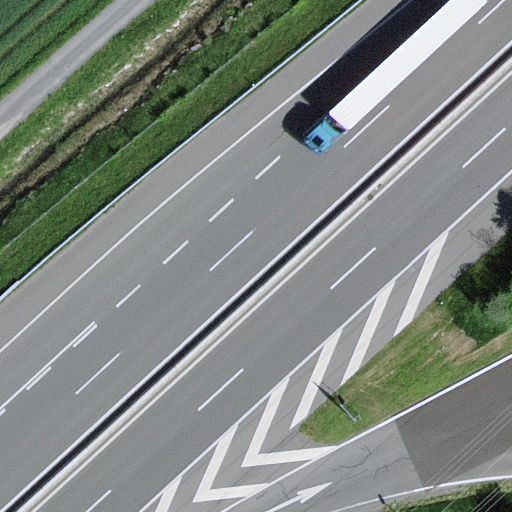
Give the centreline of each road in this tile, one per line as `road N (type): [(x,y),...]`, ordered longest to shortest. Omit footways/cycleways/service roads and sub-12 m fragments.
road 1 (motorway): [(501,0),(0,460)]
road 2 (motorway): [(88,511),(511,122)]
road 3 (unclassified): [(157,0),(0,143)]
